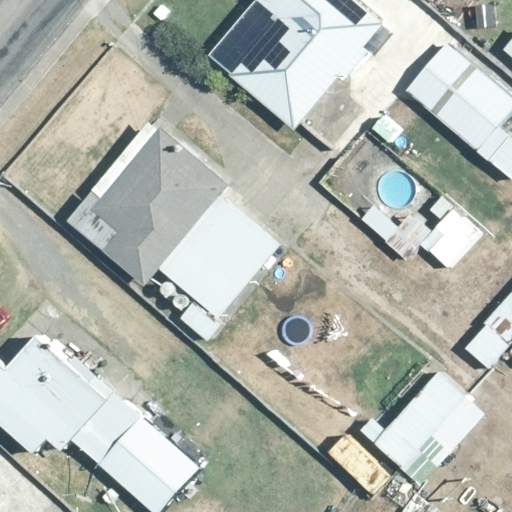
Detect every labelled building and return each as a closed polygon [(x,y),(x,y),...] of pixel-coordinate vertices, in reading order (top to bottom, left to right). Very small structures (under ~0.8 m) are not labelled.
[(305,125),(352,71),(356,75),(380,47),(376,43),(394,22),(368,0),(278,0),(294,13),(244,71),(305,125)] [(511,118),(511,85),(457,38),(416,86),(511,168),(511,124),(509,122),(511,118)] [(101,188),(109,194),(86,222),(156,280),(170,265),(230,315),(292,241),(232,191),(240,182),(218,164),(160,116),(101,188)] [(383,205),(369,221),(415,262),(444,230),(420,208),(405,225),(383,205)] [(492,232),(468,211),(462,205),(444,225),(455,235),(443,248),(461,265),(492,232)] [(499,367),(511,352),(511,295),(471,342),(499,367)] [(85,351),(78,359),(48,332),(23,360),(7,346),(0,353),(0,407),(48,450),(63,433),(76,444),(84,435),(167,509),(209,462),(85,351)] [(489,405),(447,368),(394,428),(380,416),(370,427),(413,464),(443,431),(456,443),(489,405)]
